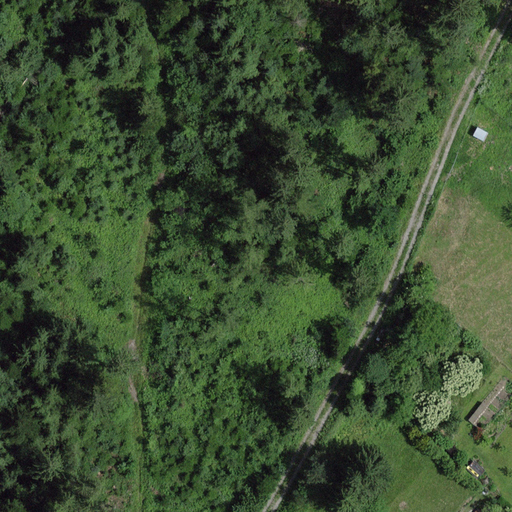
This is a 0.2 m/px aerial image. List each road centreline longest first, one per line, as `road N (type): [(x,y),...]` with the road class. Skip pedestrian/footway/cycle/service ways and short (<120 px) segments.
road 1 (track): [(194,0),(170,67),(173,212),(161,260),(133,302),(131,360),(148,468),(139,511)]
road 2 (track): [(289,511),(336,449),(400,316),(484,76),(511,43)]
